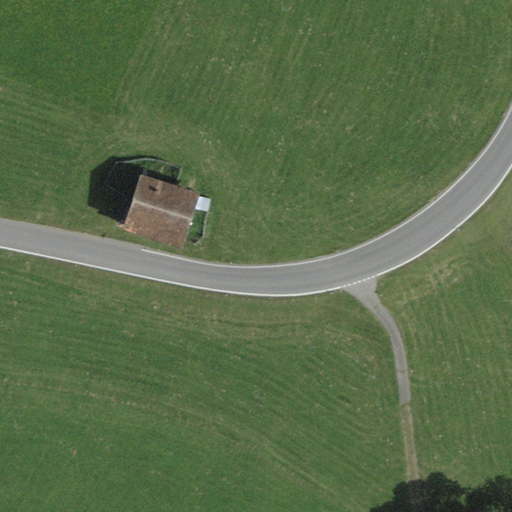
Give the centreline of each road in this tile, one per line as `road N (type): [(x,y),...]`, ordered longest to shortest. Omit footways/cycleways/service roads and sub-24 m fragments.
road 1 (tertiary): [(0,233),(189,274),(260,282),(317,277),(395,249),(440,219),(511,137)]
road 2 (track): [(355,266),(401,348),(418,511)]
